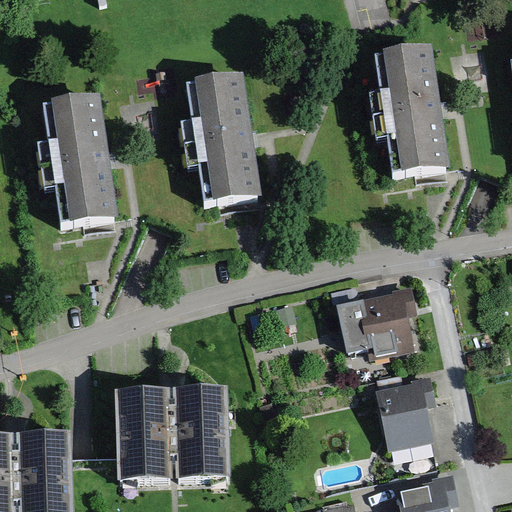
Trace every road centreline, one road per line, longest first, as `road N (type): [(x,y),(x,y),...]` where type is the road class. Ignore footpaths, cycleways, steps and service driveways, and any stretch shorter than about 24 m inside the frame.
road 1 (residential): [(0,365),(249,288),(429,252)]
road 2 (residential): [(483,511),(429,252)]
